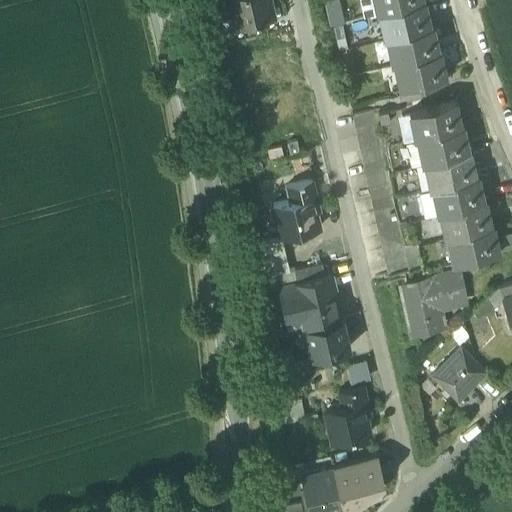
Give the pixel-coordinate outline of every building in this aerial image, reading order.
[(269,0),(230,0),(235,20),(273,11),(269,0)] [(381,0),(377,1),(383,27),(385,26),(428,17),(425,7),(427,7),(425,0),(381,0)] [(428,17),(385,26),(390,52),(392,51),(435,42),(433,32),(434,32),(431,16),(428,17)] [(435,42),(392,51),(398,77),(390,79),(390,80),(448,67),(448,66),(442,67),(440,57),(442,57),(438,41),(435,42)] [(368,78),(346,82),(349,96),(371,91),(368,78)] [(452,91),(407,101),(414,127),(416,127),(457,118),(455,107),(456,107),(452,91)] [(373,101),(351,106),(354,118),(376,114),(373,101)] [(376,114),(354,118),(357,131),(378,126),(376,114)] [(457,118),(416,127),(421,152),(423,152),(465,143),(462,133),(463,132),(459,117),(457,118)] [(378,126),(357,131),(360,143),(381,138),(378,126)] [(381,138),(360,143),(362,156),(384,151),(381,138)] [(465,143),(423,152),(429,178),(431,177),(472,168),(470,158),(471,157),(468,142),(465,143)] [(384,151),(362,156),(365,168),(386,163),(384,151)] [(386,163),(365,168),(368,180),(389,176),(386,163)] [(472,168),(431,177),(436,203),(438,203),(480,193),(477,183),(479,183),(476,168),(472,168)] [(311,172),(285,178),(289,193),(271,198),(279,230),(318,220),(315,206),(319,205),(311,172)] [(389,176),(368,180),(370,193),(392,188),(389,176)] [(392,188),(370,193),(373,205),(395,201),(392,188)] [(480,193),(438,203),(444,228),(446,228),(487,218),(485,208),(486,208),(483,193),(480,193)] [(395,201),(373,205),(376,218),(397,213),(395,201)] [(397,213),(376,218),(379,230),(400,225),(397,213)] [(487,218),(446,228),(452,254),(495,244),(492,233),(494,233),(491,218),(487,218)] [(400,225),(379,230),(381,243),(403,238),(400,225)] [(279,230),(256,235),(262,270),(287,264),(279,230)] [(403,238),(381,243),(384,255),(405,250),(403,238)] [(405,250),(384,255),(387,268),(408,263),(405,250)] [(320,256),(293,263),(296,275),(324,268),(320,256)] [(455,265),(401,277),(401,278),(410,321),(411,322),(435,316),(439,315),(436,298),(461,292),(461,291),(455,267),(455,265)] [(296,275),(276,280),(277,284),(282,304),(297,300),(302,320),(303,319),(340,311),(336,292),(334,292),(328,269),(330,269),(330,267),(324,268),(296,275)] [(511,274),(493,281),(471,302),(476,309),(492,303),(491,300),(501,293),(500,292),(511,287),(511,274)] [(511,287),(500,292),(501,293),(511,325),(511,287)] [(340,311),(303,319),(310,351),(347,342),(340,311)] [(485,365),(459,338),(430,366),(456,393),(485,365)] [(305,350),(277,357),(280,372),(309,365),(305,350)] [(345,357),(349,374),(369,370),(365,353),(345,357)] [(320,380),(318,367),(292,372),(294,384),(320,380)] [(361,380),(337,385),(341,401),(323,405),(331,437),(368,429),(361,398),(366,397),(361,380)] [(278,397),(280,416),(303,414),(301,395),(278,397)] [(375,451),(332,462),(332,465),(342,504),(354,501),(380,475),(375,451)] [(332,465),(300,473),(310,511),(342,504),(332,465)] [(285,501),(286,511),(301,511),(301,500),(285,501)]
